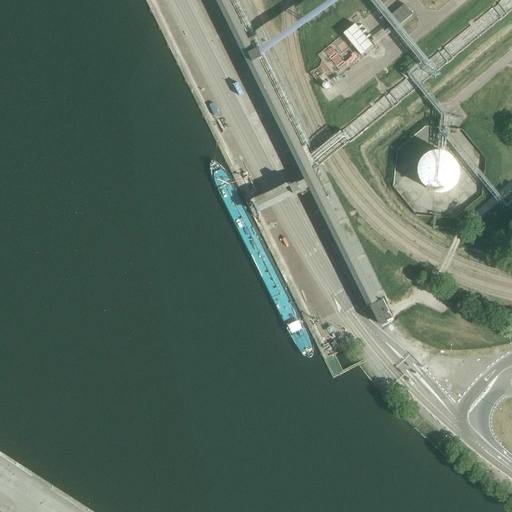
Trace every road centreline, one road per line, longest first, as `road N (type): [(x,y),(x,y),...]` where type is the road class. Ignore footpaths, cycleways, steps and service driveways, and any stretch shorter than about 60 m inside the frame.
road 1 (unclassified): [(414,371),(349,309),(320,264),(183,0)]
road 2 (tertiary): [(414,371),(511,469)]
